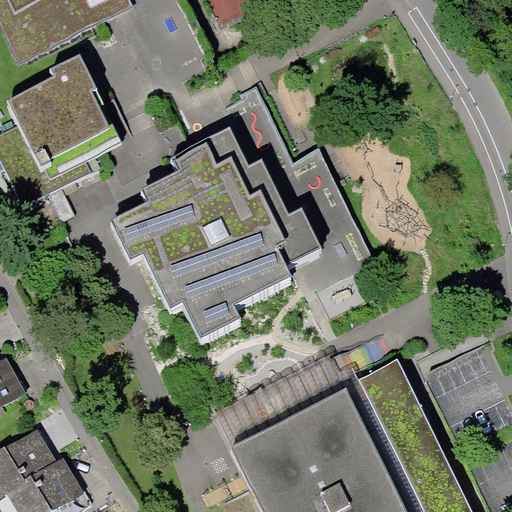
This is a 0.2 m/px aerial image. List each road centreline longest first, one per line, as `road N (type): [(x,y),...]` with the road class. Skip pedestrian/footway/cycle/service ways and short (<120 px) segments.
road 1 (residential): [(133,511),(0,271)]
road 2 (residential): [(408,0),(487,137),(511,230)]
